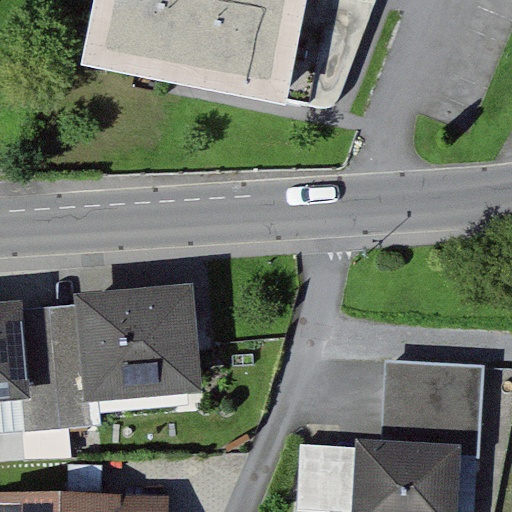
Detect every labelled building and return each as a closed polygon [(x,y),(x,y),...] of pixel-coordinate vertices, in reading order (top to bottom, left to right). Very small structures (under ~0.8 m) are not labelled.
[(334,0),(112,0),(98,74),(311,116),(334,0)] [(206,284),(88,293),(89,305),(97,401),(113,399),(214,391),(206,284)] [(35,301),(0,303),(0,402),(43,399),(35,310),(35,301)] [(89,305),(35,310),(43,399),(0,402),(0,433),(114,424),(113,399),(97,401),(89,305)] [(368,449),(368,511),(473,511),(474,458),(494,458),(494,369),(396,370),(396,408),(396,449),(368,449)] [(183,511),(183,492),(10,493),(10,499),(0,499),(0,511),(183,511)]
